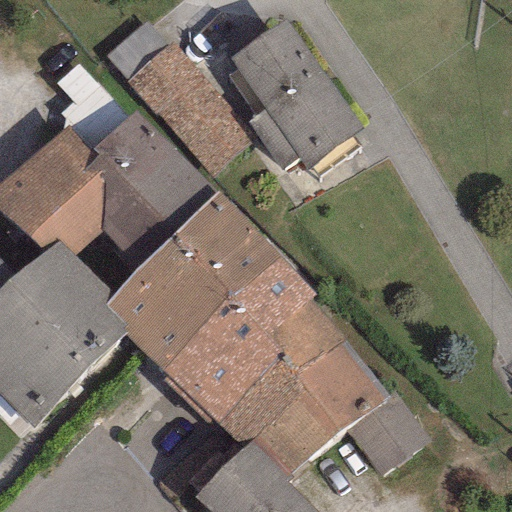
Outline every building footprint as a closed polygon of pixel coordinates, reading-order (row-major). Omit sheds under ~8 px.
[(165,48),(143,22),(102,58),(209,179),(255,139),(170,44),(165,48)] [(303,169),(360,129),(284,22),(225,63),(261,113),(247,123),(281,171),(297,160),(303,169)] [(65,129),(0,191),(0,213),(42,257),(59,241),(73,256),(100,230),(140,272),(218,197),(135,112),(90,155),(65,129)] [(312,296),(218,197),(140,272),(116,298),(105,308),(128,332),(243,451),(194,502),(203,511),(311,511),(284,483),(347,431),(377,479),(432,442),(391,391),(383,395),(306,302),(312,296)] [(0,263),(0,395),(30,427),(128,332),(105,308),(116,298),(73,256),(59,241),(42,257),(16,280),(0,263)]
